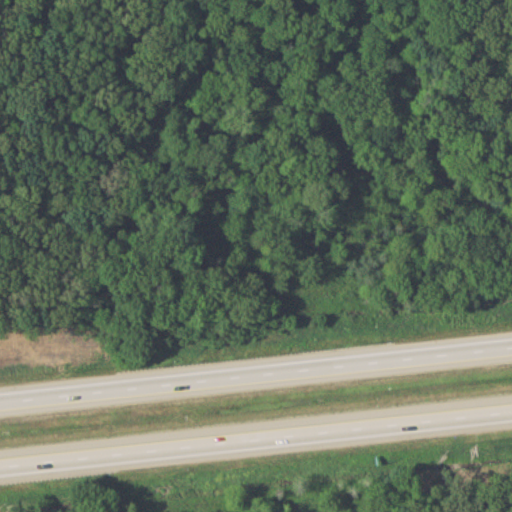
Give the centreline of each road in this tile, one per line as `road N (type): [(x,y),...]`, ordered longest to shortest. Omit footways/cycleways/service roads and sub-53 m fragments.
road 1 (motorway): [(0,466),(511,410)]
road 2 (motorway): [(511,348),(0,402)]
